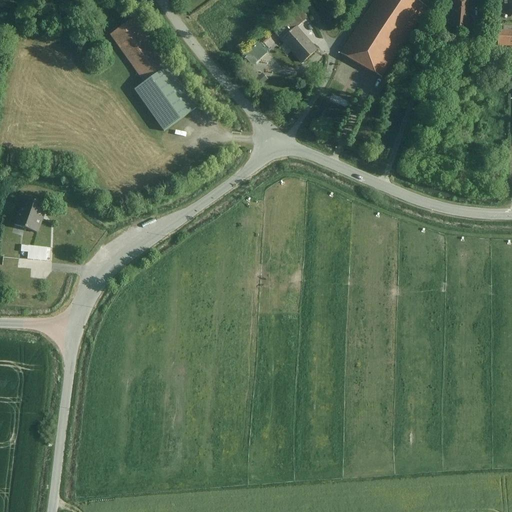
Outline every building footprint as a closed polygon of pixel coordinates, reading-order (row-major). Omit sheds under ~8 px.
[(414,0),(379,0),(343,56),(377,78),(424,6),(414,0)] [(481,0),(473,0),(473,16),(488,16),(488,6),(481,6),(481,0)] [(511,0),(503,0),(504,17),(511,16),(511,0)] [(467,31),(468,4),(450,3),(449,31),(467,31)] [(324,39),(304,15),(276,37),(295,61),(324,39)] [(135,16),(111,33),(145,82),(170,65),(135,16)] [(511,48),(511,32),(498,32),(498,47),(511,48)] [(269,51),(260,41),(245,54),(255,64),(269,51)] [(172,64),(138,89),(167,129),(201,105),(172,64)] [(40,231),(50,204),(32,198),(23,224),(40,231)] [(50,260),(51,246),(23,244),(22,251),(29,252),(29,259),(50,260)] [(2,253),(1,264),(13,265),(14,254),(2,253)]
